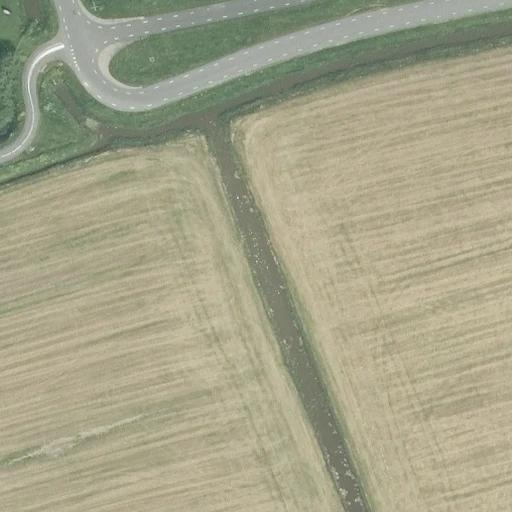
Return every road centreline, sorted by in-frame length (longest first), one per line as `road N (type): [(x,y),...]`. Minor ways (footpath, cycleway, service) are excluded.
road 1 (unclassified): [(78,41),(100,90),(142,100),(323,37),(483,0)]
road 2 (unclassified): [(78,41),(291,0)]
